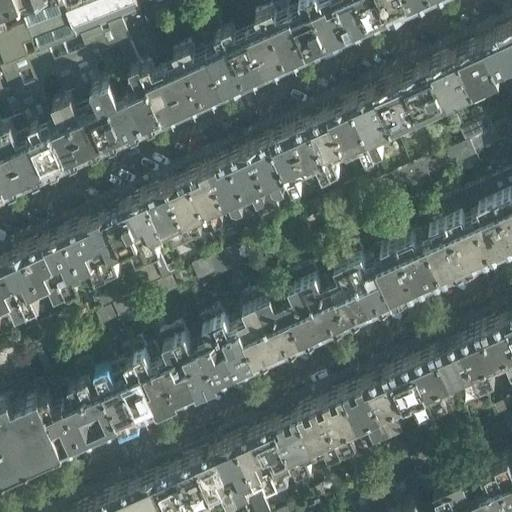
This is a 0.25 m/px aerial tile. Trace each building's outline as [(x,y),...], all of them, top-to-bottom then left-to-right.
[(38,47),(20,0),(0,0),(0,62),(1,62),(38,47)] [(20,0),(38,47),(49,43),(63,38),(78,32),(68,6),(65,0),(20,0)] [(136,0),(84,0),(68,6),(78,32),(81,31),(104,22),(111,19),(122,15),(139,8),(136,0)] [(309,46),(292,10),(291,8),(277,14),(276,11),(279,9),(275,0),(266,4),(289,55),(309,46)] [(329,37),(313,0),(302,0),(303,1),(308,3),(292,10),(309,46),(329,37)] [(350,27),(338,0),(313,0),(329,37),(350,27)] [(370,18),(361,0),(338,0),(350,27),(370,18)] [(391,9),(386,0),(361,0),(370,18),(391,9)] [(410,0),(386,0),(391,9),(410,0)] [(289,55),(266,4),(257,8),(261,17),(265,15),(266,19),(251,26),(268,64),(289,55)] [(128,128),(103,74),(94,54),(113,45),(132,37),(122,15),(111,19),(119,37),(112,39),(104,22),(81,31),(87,43),(69,51),(108,137),(128,128)] [(511,56),(511,18),(511,17),(498,22),(500,25),(483,33),(497,63),(511,56)] [(268,64),(251,26),(236,33),(234,29),(238,27),(234,19),(225,23),(247,74),(268,64)] [(247,74),(225,23),(214,28),(218,36),(222,34),(224,38),(209,45),(227,83),(247,74)] [(497,63),(483,33),(456,45),(473,82),(500,70),(497,63)] [(136,47),(132,37),(113,45),(118,55),(136,47)] [(227,83),(209,45),(195,52),(193,47),(196,46),(192,38),(183,42),(206,92),(227,83)] [(206,92),(183,42),(174,46),(177,54),(181,52),(184,57),(168,64),(185,102),(206,92)] [(49,43),(38,47),(51,74),(58,71),(67,90),(64,91),(89,145),(108,137),(69,51),(56,57),(49,43)] [(473,82),(456,45),(430,57),(447,94),(473,82)] [(48,75),(51,74),(38,47),(1,62),(48,164),(69,155),(53,119),(51,114),(48,108),(45,96),(44,92),(44,91),(43,88),(43,87),(44,84),(44,83),(44,81),(45,80),(46,78),(47,76),(48,75)] [(185,102),(168,64),(153,70),(151,65),(155,64),(151,56),(142,60),(165,111),(185,102)] [(165,111),(142,60),(141,57),(131,61),(140,81),(131,85),(147,119),(165,111)] [(447,94),(430,57),(402,69),(419,106),(447,94)] [(48,165),(23,110),(1,62),(0,62),(0,99),(8,95),(16,113),(3,118),(28,173),(48,165)] [(419,106),(402,69),(375,82),(392,118),(419,106)] [(147,119),(131,85),(121,89),(112,70),(103,74),(128,128),(147,119)] [(392,118),(375,82),(351,93),(376,146),(388,141),(380,124),(392,118)] [(89,145),(64,91),(55,96),(64,115),(53,119),(69,155),(89,145)] [(376,146),(351,93),(326,104),(343,141),(356,135),(364,152),(376,146)] [(346,147),(326,104),(307,112),(332,165),(340,161),(336,152),(346,147)] [(332,165),(307,112),(289,121),(304,154),(316,149),(316,152),(324,168),(332,165)] [(493,125),(486,112),(460,124),(467,137),(493,125)] [(511,131),(511,119),(511,117),(495,124),(496,126),(501,137),(511,131)] [(28,173),(3,118),(0,119),(0,135),(3,142),(0,143),(0,165),(8,182),(28,173)] [(304,154),(289,121),(269,130),(285,166),(292,182),(302,178),(294,162),(290,161),(304,154)] [(476,148),(501,137),(496,126),(471,137),(476,148)] [(285,166),(269,130),(249,139),(265,175),(270,173),(273,181),(277,184),(283,181),(277,170),(285,166)] [(451,160),(476,148),(471,137),(446,149),(451,160)] [(265,175),(249,139),(229,148),(245,184),(253,181),(258,193),(263,190),(265,186),(261,177),(265,175)] [(245,184),(229,148),(208,157),(225,194),(230,192),(234,201),(238,202),(243,200),(238,188),(245,184)] [(427,171),(451,160),(446,149),(422,160),(427,171)] [(225,194),(208,157),(188,167),(204,203),(212,199),(218,212),(223,209),(224,204),(220,196),(225,194)] [(427,171),(422,160),(399,170),(404,182),(427,171)] [(204,203),(188,167),(167,176),(184,212),(188,210),(192,219),(197,221),(202,219),(197,206),(204,203)] [(404,182),(399,170),(375,181),(380,193),(404,182)] [(184,212),(167,176),(147,185),(164,221),(171,218),(177,230),(182,228),(183,223),(179,214),(184,212)] [(355,204),(380,193),(375,181),(350,193),(355,204)] [(511,182),(495,190),(511,226),(511,182)] [(164,221),(147,185),(126,195),(150,247),(162,242),(154,225),(164,221)] [(492,248),(475,212),(468,215),(463,204),(461,205),(452,187),(437,194),(446,212),(468,259),(492,248)] [(511,239),(511,226),(495,190),(479,197),(484,208),(475,212),(492,248),(511,239)] [(150,247),(126,195),(105,204),(122,240),(132,236),(139,252),(150,247)] [(122,240),(105,204),(86,213),(109,265),(119,261),(112,244),(122,240)] [(468,259),(446,212),(430,219),(435,230),(427,234),(444,270),(468,259)] [(109,265),(86,213),(64,223),(80,259),(91,254),(98,270),(109,265)] [(261,219),(247,225),(251,234),(265,228),(261,219)] [(80,259),(64,223),(44,232),(68,284),(78,279),(71,263),(80,259)] [(444,270),(427,234),(419,237),(415,226),(398,234),(419,281),(444,270)] [(68,284),(44,232),(24,241),(41,277),(50,273),(57,289),(68,284)] [(419,281),(398,234),(382,241),(387,252),(378,256),(394,292),(419,281)] [(394,292),(378,256),(369,260),(360,241),(356,239),(345,244),(371,303),(394,292)] [(41,277),(24,241),(5,250),(28,302),(39,297),(31,281),(41,277)] [(371,303),(345,244),(334,249),(332,253),(341,273),(332,277),(348,313),(371,303)] [(28,302),(5,250),(0,251),(0,291),(1,295),(11,290),(18,307),(28,302)] [(348,313),(332,277),(323,281),(314,262),(309,260),(298,265),(325,324),(348,313)] [(325,324),(298,265),(288,270),(286,274),(295,294),(286,298),(302,334),(325,324)] [(141,284),(137,274),(117,283),(121,293),(141,284)] [(302,334),(286,298),(276,302),(267,283),(263,281),(252,286),(279,345),(302,334)] [(143,285),(133,290),(140,305),(150,301),(143,285)] [(279,345),(252,286),(241,291),(240,295),(249,315),(239,319),(256,355),(279,345)] [(116,307),(112,297),(93,306),(97,315),(116,307)] [(256,355),(239,319),(232,322),(222,300),(211,305),(237,364),(256,355)] [(60,320),(74,314),(80,311),(77,305),(57,314),(60,320)] [(237,364),(211,305),(200,310),(210,332),(202,336),(218,372),(237,364)] [(511,305),(503,309),(511,328),(511,305)] [(93,306),(80,311),(74,314),(78,324),(97,315),(93,306)] [(511,328),(503,309),(481,319),(497,353),(505,349),(511,365),(511,328)] [(41,329),(55,323),(60,320),(57,314),(38,323),(41,329)] [(78,324),(74,314),(60,320),(55,323),(60,332),(78,324)] [(218,372),(202,336),(193,340),(183,317),(172,322),(198,382),(218,372)] [(497,353),(481,319),(458,330),(480,380),(495,373),(487,357),(497,353)] [(198,382),(172,322),(160,327),(171,350),(162,354),(178,390),(198,382)] [(21,338),(37,331),(41,329),(38,323),(18,331),(21,338)] [(55,323),(41,329),(37,331),(41,341),(60,332),(55,323)] [(480,380),(458,330),(435,340),(450,373),(458,370),(466,386),(480,380)] [(17,340),(21,338),(18,331),(0,339),(0,344),(1,347),(17,340)] [(41,341),(37,331),(21,338),(17,340),(21,349),(41,341)] [(178,390),(162,354),(153,358),(143,335),(131,340),(135,349),(158,400),(178,390)] [(450,373),(435,340),(412,350),(435,400),(450,394),(442,377),(450,373)] [(158,400),(135,349),(126,352),(133,367),(123,371),(139,408),(158,400)] [(435,400),(412,350),(390,360),(405,394),(413,390),(420,407),(435,400)] [(121,416),(104,380),(94,385),(83,359),(74,363),(79,374),(102,425),(121,416)] [(405,394),(390,360),(367,371),(390,421),(404,414),(397,398),(405,394)] [(139,408),(123,371),(113,376),(106,361),(98,365),(104,380),(121,416),(139,408)] [(390,421),(367,371),(345,381),(360,414),(368,411),(375,427),(390,421)] [(102,425),(79,374),(70,378),(76,392),(66,397),(83,433),(102,425)] [(365,426),(344,381),(322,391),(344,441),(359,435),(356,429),(365,426)] [(0,471),(64,442),(40,391),(40,390),(19,399),(13,386),(0,392),(0,471)] [(83,433),(66,397),(56,401),(50,387),(40,391),(64,442),(83,433)] [(344,441),(322,391),(299,401),(314,435),(323,431),(330,448),(344,441)] [(314,435),(299,401),(277,412),(293,448),(299,461),(314,455),(307,438),(314,435)] [(293,448),(277,412),(257,421),(280,472),(291,467),(285,452),(293,448)] [(280,472),(257,421),(237,430),(253,466),(262,462),(268,477),(280,472)] [(253,466),(237,430),(217,439),(240,490),(251,485),(244,470),(253,466)] [(240,490),(217,439),(196,448),(213,484),(217,493),(226,489),(228,495),(240,490)] [(439,459),(432,443),(409,453),(417,469),(439,459)] [(213,484),(196,448),(176,457),(200,508),(211,503),(204,488),(213,484)] [(511,461),(507,451),(495,456),(511,494),(511,461)] [(511,511),(511,494),(495,456),(470,467),(479,486),(491,511),(511,511)] [(191,511),(200,508),(176,457),(156,466),(173,502),(181,498),(187,511),(191,511)] [(408,511),(402,498),(386,464),(341,484),(347,499),(353,511),(408,511)] [(173,502),(156,466),(136,475),(152,511),(166,511),(164,506),(173,502)] [(491,511),(479,486),(469,490),(460,472),(448,478),(463,511),(491,511)] [(152,511),(136,475),(116,484),(128,511),(152,511)] [(463,511),(448,478),(435,483),(444,502),(434,506),(436,511),(463,511)] [(128,511),(116,484),(96,494),(104,511),(128,511)] [(317,500),(315,496),(313,491),(293,500),(297,509),(317,500)] [(436,511),(434,506),(424,511),(415,493),(402,498),(408,511),(436,511)] [(104,511),(96,494),(76,503),(79,511),(104,511)] [(324,511),(317,495),(315,496),(317,500),(297,509),(298,511),(324,511)] [(274,511),(291,511),(297,509),(293,500),(273,509),(274,511)] [(79,511),(76,503),(56,511),(55,511),(79,511)]
